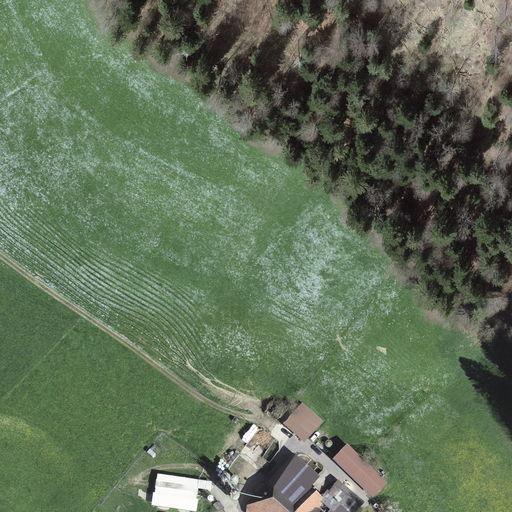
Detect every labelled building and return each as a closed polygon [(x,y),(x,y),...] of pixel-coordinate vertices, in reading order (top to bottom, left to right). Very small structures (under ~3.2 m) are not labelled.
[(318,428),(299,410),(288,422),(308,439),(318,428)] [(366,465),(348,448),(337,459),(354,476),(375,496),(386,484),(366,465)] [(312,511),(310,510),(320,499),(308,488),(316,478),(291,457),(246,506),(246,511),(312,511)] [(209,479),(157,471),(152,503),(197,510),(200,487),(207,488),(209,479)] [(332,510),(339,502),(350,511),(356,511),(362,506),(337,485),(329,494),(326,492),(320,499),(332,510)]
